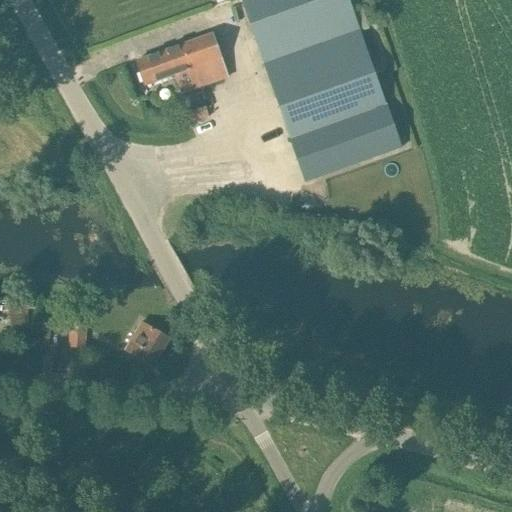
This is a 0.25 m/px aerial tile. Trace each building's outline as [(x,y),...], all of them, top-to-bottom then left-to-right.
[(400,147),(348,0),(243,0),(242,1),(305,181),(400,147)] [(227,78),(212,34),(136,61),(145,86),(171,77),(173,80),(177,79),(182,94),(227,78)] [(189,123),(209,117),(205,107),(186,113),(189,123)] [(85,325),(67,323),(66,334),(71,335),(70,348),(83,349),(85,325)] [(169,339),(141,323),(125,351),(153,367),(169,339)] [(39,327),(34,373),(52,374),(53,363),(57,364),(58,346),(49,346),(51,329),(39,327)] [(14,365),(28,365),(28,350),(14,351),(14,365)]
